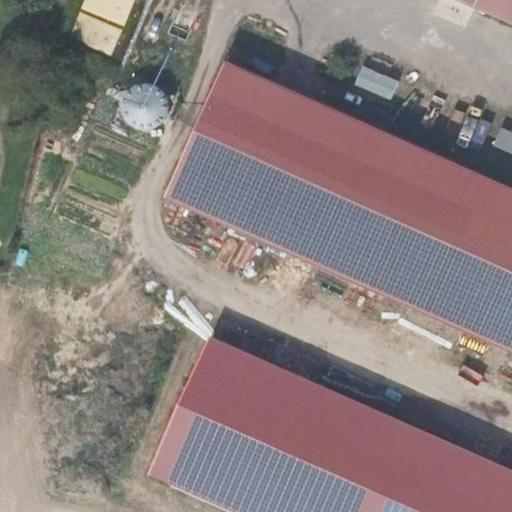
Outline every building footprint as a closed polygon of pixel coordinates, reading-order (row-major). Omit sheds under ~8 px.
[(511,0),(479,0),(511,14),(511,0)] [(511,340),(511,179),(220,48),(158,185),(511,340)] [(364,67),(356,86),(390,100),(398,81),(364,67)] [(117,117),(160,136),(176,99),(133,81),(117,117)] [(511,152),(511,134),(502,132),(498,149),(511,152)] [(511,511),(511,472),(215,339),(153,477),(232,511),(511,511)]
